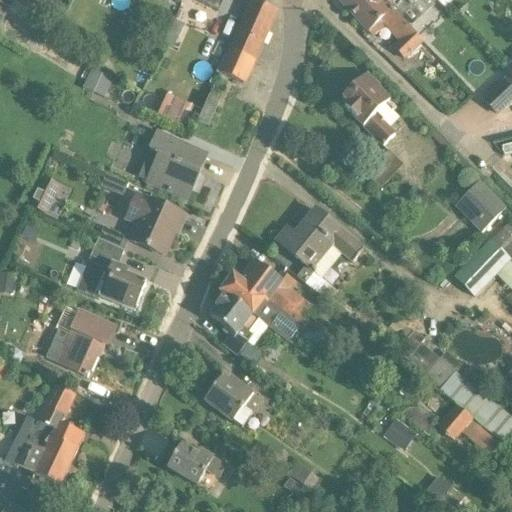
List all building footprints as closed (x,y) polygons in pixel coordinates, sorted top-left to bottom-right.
[(191,0),(217,13),(223,0),(191,0)] [(376,0),(337,0),(337,1),(367,35),(379,23),(398,45),(394,49),(405,61),(409,57),(421,47),(404,28),(398,20),(390,12),(390,13),(386,10),(376,0)] [(398,20),(404,28),(412,27),(434,8),(434,3),(431,0),(382,0),(389,7),(386,10),(390,13),(390,12),(398,20)] [(252,2),(220,75),(243,86),(275,13),(252,2)] [(0,3),(0,15),(5,19),(10,9),(0,3)] [(93,70),(102,75),(108,63),(96,56),(89,68),(93,70)] [(102,75),(93,70),(83,91),(103,102),(114,81),(102,75)] [(376,91),(378,89),(366,77),(342,101),(346,104),(341,108),(381,148),(392,138),(379,124),(390,114),(384,107),(388,104),(376,91)] [(498,117),(511,103),(511,83),(508,79),(484,102),(498,117)] [(208,128),(219,103),(209,98),(197,123),(208,128)] [(442,107),(448,114),(454,110),(448,102),(442,107)] [(198,176),(206,159),(157,137),(149,154),(137,181),(152,187),(186,202),(186,201),(185,201),(197,175),(198,176)] [(29,208),(46,217),(60,188),(43,179),(29,208)] [(128,186),(117,181),(112,192),(123,197),(128,186)] [(481,236),(504,212),(478,186),(454,210),(481,236)] [(139,226),(131,244),(162,257),(173,232),(169,231),(176,216),(137,198),(130,212),(127,220),(139,226)] [(321,281),(341,256),(352,265),(363,252),(316,213),(295,238),(289,232),(278,246),(305,268),(296,279),(350,321),(356,313),(335,297),(337,294),(321,281)] [(36,233),(46,227),(39,215),(29,221),(36,233)] [(511,231),(507,227),(491,243),(490,242),(453,279),(474,299),(495,277),(511,293),(511,231)] [(145,288),(125,280),(128,274),(118,270),(124,254),(99,243),(91,261),(77,292),(98,302),(100,299),(134,314),(135,311),(137,311),(139,305),(139,303),(145,288)] [(232,279),(221,294),(253,318),(258,322),(291,346),(316,313),(288,292),(294,285),(282,276),(277,282),(255,265),(240,285),(232,279)] [(0,296),(12,298),(14,278),(0,275),(0,296)] [(227,339),(221,346),(237,358),(253,337),(249,334),(258,322),(253,318),(221,294),(220,295),(223,297),(214,310),(216,311),(210,320),(225,331),(222,335),(227,339)] [(58,332),(46,360),(57,365),(56,366),(87,380),(89,377),(88,376),(102,346),(106,348),(114,332),(79,316),(69,337),(58,332)] [(414,333),(396,353),(440,391),(439,392),(500,443),(511,453),(511,421),(456,375),(461,369),(445,355),(440,361),(421,345),(424,341),(414,333)] [(7,365),(13,368),(20,366),(23,360),(21,354),(16,351),(9,352),(5,358),(7,365)] [(204,404),(241,431),(261,404),(228,380),(225,384),(221,381),(204,404)] [(55,389),(37,424),(36,424),(35,426),(27,418),(20,434),(29,442),(28,445),(16,440),(16,441),(53,459),(70,467),(84,438),(60,427),(74,398),(55,389)] [(500,447),(455,408),(437,429),(454,443),(462,434),(490,458),(500,447)] [(383,438),(404,454),(417,437),(397,421),(383,438)] [(0,480),(19,490),(19,489),(10,485),(17,469),(59,489),(70,467),(53,459),(16,441),(5,463),(0,461),(0,480)] [(199,454),(197,458),(180,448),(166,471),(196,489),(206,473),(219,481),(225,470),(199,454)] [(296,465),(289,476),(312,492),(319,481),(296,465)] [(0,511),(5,511),(7,508),(10,510),(19,490),(0,480),(0,511)] [(283,489),(302,502),(306,505),(311,498),(307,495),(289,481),(283,489)] [(451,511),(457,511),(464,492),(432,482),(425,503),(451,511)]
